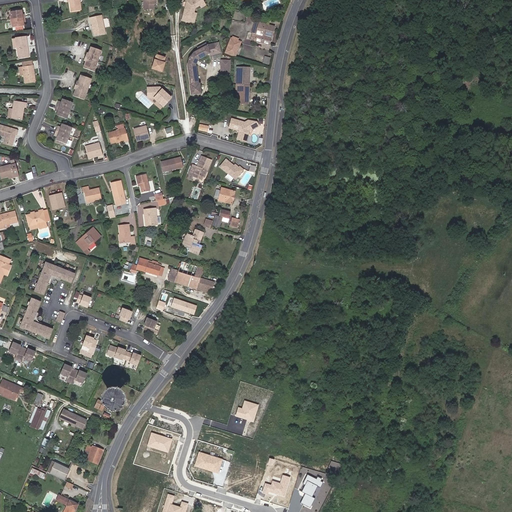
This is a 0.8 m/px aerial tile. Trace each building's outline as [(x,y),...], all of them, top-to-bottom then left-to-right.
[(82,0),(72,0),(73,1),(72,1),(74,12),(84,10),(82,0)] [(185,0),(186,1),(187,4),(187,6),(185,7),(181,21),(193,23),(194,18),(193,18),(194,13),(195,8),(200,6),(200,7),(205,4),(202,0),(185,0)] [(8,16),(8,20),(24,17),(24,13),(21,13),(20,9),(8,11),(9,15),(8,16)] [(24,17),(8,20),(9,24),(10,24),(11,27),(14,26),(22,25),(23,25),(23,22),(25,21),(24,17)] [(104,17),(94,19),(98,38),(108,36),(104,17)] [(275,26),(255,21),(250,40),(270,45),(275,26)] [(26,35),(15,37),(16,48),(17,58),(29,57),(26,35)] [(230,38),(229,37),(224,53),(234,57),(240,40),(239,40),(239,38),(231,36),(230,38)] [(190,86),(192,96),(201,95),(200,85),(198,85),(196,66),(198,60),(209,54),(209,56),(220,55),(219,45),(208,47),(206,44),(200,47),(201,50),(196,52),(190,55),(187,62),(191,86),(190,86)] [(104,52),(93,48),(91,55),(88,54),(85,62),(87,63),(85,69),(96,73),(104,52)] [(163,67),(164,63),(165,58),(157,56),(153,69),(162,72),(164,67),(163,67)] [(231,59),(221,59),(220,79),(231,79),(231,59)] [(36,65),(26,66),(27,83),(38,82),(36,65)] [(248,68),(236,68),(236,81),(239,81),(239,87),(236,87),(235,98),(246,98),(248,68)] [(74,96),(85,101),(93,80),(82,76),(80,82),(78,82),(74,90),(76,91),(74,96)] [(148,88),(148,98),(154,98),(164,107),(172,98),(161,88),(148,88)] [(59,102),(58,106),(70,110),(74,101),(63,98),(62,101),(62,103),(59,102)] [(29,103),(16,101),(13,118),(23,120),(26,108),(28,108),(29,103)] [(70,110),(58,106),(56,110),(59,111),(58,112),(57,115),(67,120),(70,110)] [(237,121),(234,130),(239,131),(241,130),(241,132),(240,132),(238,140),(246,142),(249,132),(259,126),(257,123),(249,120),(246,122),(247,124),(246,125),(245,123),(237,121)] [(101,131),(98,121),(93,122),(96,133),(101,131)] [(60,133),(70,136),(73,128),(63,124),(62,127),(61,128),(59,128),(57,131),(60,133)] [(137,141),(150,138),(147,125),(134,129),(137,141)] [(19,131),(2,126),(0,131),(0,135),(7,137),(5,144),(13,146),(14,142),(13,140),(15,135),(18,135),(19,131)] [(111,144),(117,142),(117,141),(120,140),(120,141),(124,140),(125,142),(129,140),(125,129),(108,134),(111,144)] [(67,144),(70,136),(60,133),(57,131),(56,135),(58,135),(58,137),(56,140),(67,144)] [(100,144),(86,148),(89,159),(103,156),(100,144)] [(202,179),(206,170),(207,170),(211,159),(202,155),(198,166),(193,164),(189,174),(202,179)] [(185,166),(183,157),(164,161),(166,170),(185,166)] [(233,168),(232,167),(233,165),(226,160),(220,167),(235,179),(243,170),(239,167),(239,168),(235,165),(233,168)] [(14,178),(15,179),(20,178),(17,165),(0,168),(0,174),(2,181),(10,179),(14,178)] [(136,176),(138,184),(140,183),(141,186),(142,192),(150,191),(146,174),(136,176)] [(127,203),(121,181),(112,183),(118,206),(127,203)] [(100,189),(90,191),(89,188),(82,190),(83,193),(85,193),(87,202),(102,199),(100,189)] [(235,191),(226,189),(221,188),(218,200),(223,201),(232,204),(233,200),(234,201),(235,195),(234,195),(235,191)] [(164,192),(157,194),(158,201),(166,199),(164,192)] [(64,208),(61,193),(49,195),(53,210),(64,208)] [(158,226),(156,213),(156,207),(144,209),(146,227),(158,226)] [(47,209),(25,215),(28,227),(29,231),(47,226),(46,222),(50,221),(47,209)] [(222,217),(228,219),(230,212),(221,210),(219,216),(222,217)] [(16,213),(0,216),(0,228),(0,230),(5,229),(5,226),(18,223),(16,213)] [(213,225),(219,227),(221,220),(222,217),(219,216),(216,216),(214,222),(213,225)] [(239,219),(233,217),(230,225),(237,227),(239,219)] [(130,237),(129,225),(119,226),(121,243),(130,242),(130,246),(135,245),(134,237),(130,237)] [(88,248),(86,250),(89,254),(92,251),(89,247),(102,236),(95,228),(86,236),(87,237),(82,241),(88,248)] [(204,233),(196,229),(193,237),(186,234),(182,245),(190,248),(189,251),(198,255),(202,246),(197,244),(198,240),(201,241),(204,233)] [(79,242),(86,250),(88,248),(82,241),(87,237),(86,236),(79,242)] [(11,276),(14,267),(12,266),(14,261),(1,256),(0,259),(0,282),(4,284),(7,275),(11,276)] [(136,269),(145,271),(148,262),(148,260),(140,258),(136,269)] [(191,287),(198,266),(182,261),(178,271),(172,269),(169,280),(191,287)] [(71,283),(75,273),(46,262),(35,291),(45,295),(49,284),(48,282),(51,280),(52,277),(50,274),(53,273),(54,276),(58,278),(61,277),(61,279),(71,283)] [(148,262),(145,271),(158,276),(161,267),(157,265),(151,263),(148,262)] [(204,268),(198,266),(191,287),(211,293),(214,282),(201,278),(204,268)] [(48,282),(49,284),(51,283),(53,280),(55,279),(59,280),(61,279),(61,277),(58,278),(54,276),(53,273),(50,274),(52,277),(51,280),(48,282)] [(88,306),(92,297),(84,294),(83,296),(79,294),(76,301),(79,303),(79,304),(84,306),(85,304),(88,306)] [(197,305),(174,298),(171,308),(194,315),(197,305)] [(37,313),(41,303),(31,299),(20,328),(49,339),(52,330),(41,326),(40,327),(39,325),(35,323),(32,325),(30,323),(34,321),(36,317),(35,314),(37,313)] [(166,303),(158,300),(155,308),(163,311),(166,303)] [(130,319),(131,314),(129,313),(131,310),(122,307),(119,314),(121,315),(119,319),(127,322),(128,319),(130,319)] [(39,316),(37,313),(35,314),(36,317),(34,321),(30,323),(32,325),(35,323),(39,325),(40,327),(41,326),(41,323),(38,322),(37,320),(39,316)] [(144,330),(157,335),(159,331),(155,329),(158,322),(149,319),(147,322),(146,321),(144,326),(145,327),(144,330)] [(88,339),(85,337),(82,346),(89,349),(87,353),(91,355),(97,341),(93,340),(94,338),(89,337),(88,339)] [(20,346),(15,344),(15,346),(11,345),(8,353),(15,356),(13,361),(22,364),(24,360),(31,363),(35,354),(31,353),(32,351),(28,349),(27,350),(20,347),(20,346)] [(119,351),(116,349),(112,358),(120,361),(121,359),(128,362),(127,364),(135,367),(139,358),(135,357),(136,355),(132,353),(131,355),(124,352),(124,351),(120,349),(119,351)] [(66,368),(63,366),(59,375),(66,378),(64,382),(73,386),(75,382),(82,385),(86,376),(82,374),(83,373),(78,371),(77,372),(71,369),(71,368),(67,366),(66,368)] [(16,389),(6,385),(4,392),(16,398),(20,388),(17,387),(16,389)] [(39,405),(43,395),(38,393),(34,403),(39,405)] [(116,395),(114,395),(113,394),(111,395),(110,395),(109,397),(108,398),(108,400),(108,401),(109,403),(111,404),(112,404),(114,404),(115,404),(117,403),(117,401),(118,400),(118,398),(117,396),(116,395)] [(238,407),(235,416),(253,422),(256,412),(249,410),(251,403),(244,401),(242,409),(238,407)] [(256,412),(258,405),(251,403),(249,410),(256,412)] [(30,422),(32,423),(38,408),(35,407),(30,422)] [(38,408),(32,423),(39,426),(45,411),(38,408)] [(87,420),(64,409),(60,418),(83,429),(87,420)] [(152,433),(148,446),(168,452),(172,440),(152,433)] [(90,452),(89,455),(87,460),(98,464),(103,451),(92,446),(92,448),(88,446),(86,450),(90,452)] [(223,468),(226,460),(199,452),(195,466),(218,473),(220,467),(223,468)] [(47,472),(63,480),(69,468),(52,460),(47,472)] [(42,478),(44,474),(32,469),(30,474),(34,476),(35,474),(42,478)] [(305,493),(300,503),(310,508),(315,498),(312,497),(317,486),(320,488),(323,482),(320,481),(322,479),(317,477),(316,479),(307,474),(303,484),(305,485),(301,492),(305,493)] [(284,496),(290,478),(283,475),(280,483),(272,481),(271,485),(265,484),(263,492),(268,494),(268,491),(284,496)] [(67,481),(65,486),(72,489),(74,485),(67,481)] [(70,500),(59,495),(56,500),(67,506),(70,500)] [(185,511),(188,504),(182,502),(180,508),(171,505),(174,496),(168,495),(162,511),(185,511)] [(70,500),(67,506),(63,511),(73,511),(75,510),(76,510),(78,504),(70,500)]
